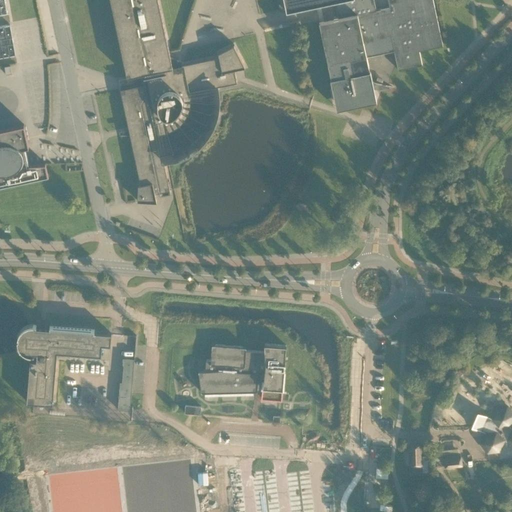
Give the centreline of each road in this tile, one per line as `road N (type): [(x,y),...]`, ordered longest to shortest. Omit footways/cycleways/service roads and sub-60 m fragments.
road 1 (unclassified): [(371,313),(363,460),(214,449),(147,415)]
road 2 (unclassified): [(103,266),(54,0)]
road 3 (tertiary): [(379,213),(407,145),(511,29)]
road 4 (tertiary): [(122,268),(291,280)]
